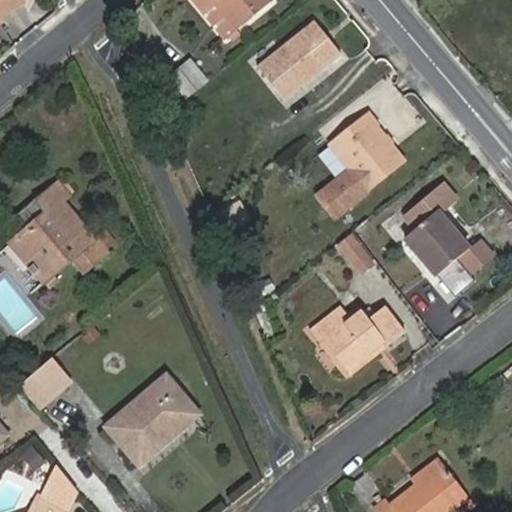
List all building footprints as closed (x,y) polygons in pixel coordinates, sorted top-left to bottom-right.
[(0,0),(0,18),(24,5),(20,0),(0,0)] [(190,0),(224,40),(270,2),(269,0),(190,0)] [(314,22),(257,68),(284,101),(341,56),(314,22)] [(193,59),(171,76),(188,97),(209,81),(193,59)] [(366,115),(328,146),(349,172),(314,199),(332,221),(404,163),(366,115)] [(18,236),(9,245),(43,284),(49,290),(57,282),(52,277),(72,260),(93,241),(62,204),(71,195),(59,182),(39,199),(37,196),(7,222),(18,236)] [(404,240),(436,277),(469,250),(437,211),(404,240)] [(354,234),(337,247),(362,278),(378,265),(354,234)] [(93,241),(72,260),(83,273),(105,254),(94,240),(93,241)] [(310,330),(320,343),(323,341),(349,374),(385,346),(386,348),(405,333),(386,307),(367,321),(360,312),(349,320),(340,307),(310,330)] [(71,383),(51,361),(18,388),(38,411),(71,383)] [(139,467),(168,442),(164,436),(195,410),(165,375),(104,428),(139,467)] [(164,436),(168,442),(199,415),(195,410),(164,436)] [(33,473),(49,462),(37,444),(21,455),(33,473)] [(411,480),(416,485),(441,465),(437,460),(411,480)] [(416,485),(389,506),(381,511),(449,511),(456,507),(467,498),(441,465),(416,485)] [(57,468),(44,503),(66,511),(68,511),(76,491),(57,468)] [(465,511),(473,506),(467,498),(456,507),(459,511),(465,511)] [(375,511),(381,511),(389,506),(385,501),(374,510),(375,511)] [(66,511),(44,503),(41,502),(37,511),(66,511)]
